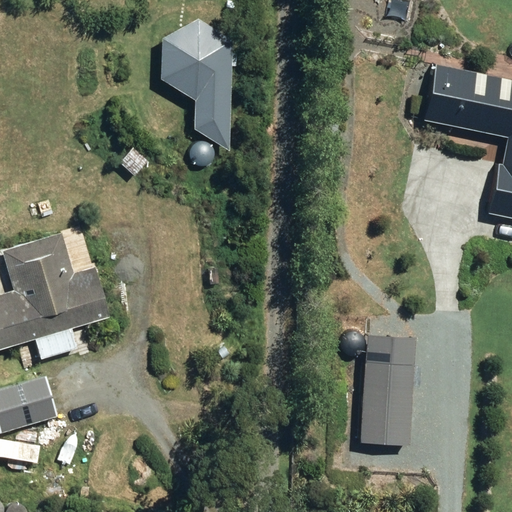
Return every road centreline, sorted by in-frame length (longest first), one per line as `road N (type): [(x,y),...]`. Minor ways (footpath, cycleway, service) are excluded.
road 1 (unknown): [(241,0),(240,303)]
road 2 (unknown): [(30,345),(61,335),(90,344),(229,503)]
road 3 (unknown): [(229,503),(240,303)]
